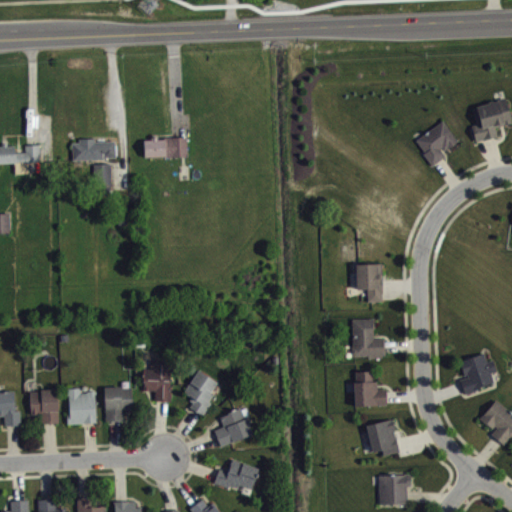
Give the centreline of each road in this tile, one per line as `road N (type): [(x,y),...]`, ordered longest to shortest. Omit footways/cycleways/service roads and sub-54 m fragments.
road 1 (secondary): [(0,38),(511,19)]
road 2 (residential): [(511,170),(455,197),(420,249),(423,386),(434,423),(478,476)]
road 3 (residential): [(0,464),(171,459)]
